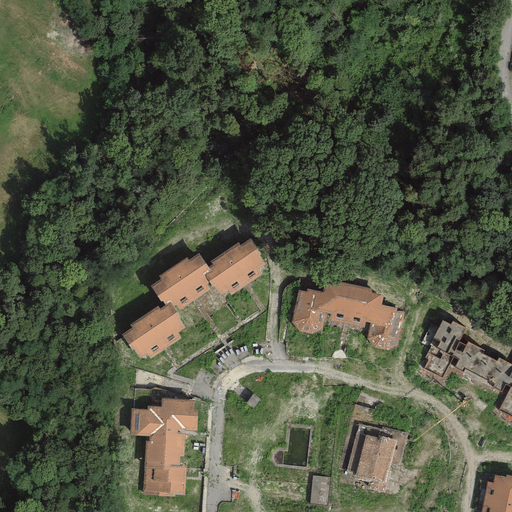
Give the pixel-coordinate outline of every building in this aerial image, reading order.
[(247,240),(208,269),(226,292),(265,263),(247,240)] [(156,281),(182,312),(214,285),(188,254),(156,281)] [(304,277),(291,331),(393,354),(405,300),(304,277)] [(123,332),(144,363),(189,333),(168,302),(123,332)] [(511,355),(448,321),(422,370),(511,418),(511,355)] [(189,496),(192,398),(147,397),(144,494),(189,496)] [(368,429),(356,476),(393,485),(405,438),(368,429)] [(511,511),(511,475),(491,471),(482,511),(511,511)]
